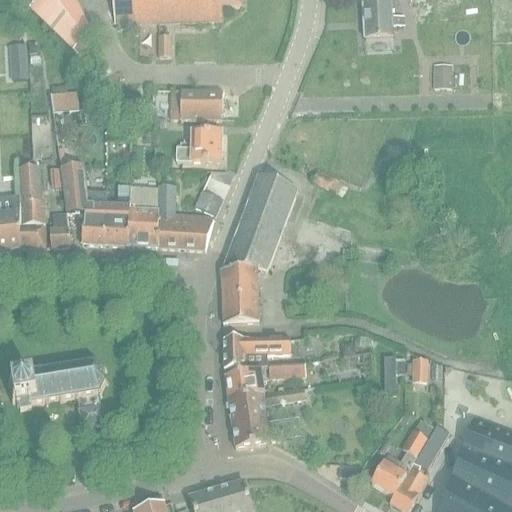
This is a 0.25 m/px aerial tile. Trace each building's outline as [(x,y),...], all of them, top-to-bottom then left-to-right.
[(221,8),(241,8),(241,0),(113,0),(115,26),(222,22),(221,8)] [(392,1),(362,2),(364,42),(393,39),(393,29),(404,29),(404,19),(392,19),(392,1)] [(427,23),(426,1),(415,2),(416,24),(427,23)] [(74,26),(57,10),(43,24),(60,41),(74,26)] [(170,79),(170,38),(158,38),(159,79),(170,79)] [(13,82),(29,82),(28,67),(12,68),(13,82)] [(452,91),(452,69),(433,69),(433,91),(452,91)] [(222,124),(223,94),(171,93),(171,122),(222,124)] [(77,95),(52,99),(54,115),(80,111),(77,95)] [(220,165),(221,135),(191,135),(191,153),(175,153),(175,165),(220,165)] [(0,148),(17,148),(17,137),(0,138),(0,148)] [(0,215),(0,254),(21,252),(18,170),(18,166),(0,166),(0,168),(1,194),(10,194),(11,213),(0,215)] [(66,217),(82,217),(82,247),(105,248),(106,207),(88,206),(84,168),(61,171),(63,191),(66,217)] [(18,170),(21,252),(26,252),(46,250),(43,204),(41,204),(39,169),(18,170)] [(63,191),(61,171),(53,173),(56,192),(63,191)] [(333,180),(317,172),(311,183),(327,191),(333,180)] [(216,218),(230,183),(208,175),(194,210),(216,218)] [(267,275),(298,193),(258,179),(224,273),(221,273),(223,326),(258,325),(257,272),(267,275)] [(128,249),(130,189),(130,187),(117,187),(117,207),(106,207),(105,248),(117,248),(128,249)] [(205,254),(213,223),(205,219),(175,217),(174,187),(159,188),(159,213),(158,251),(205,254)] [(130,189),(128,249),(158,251),(159,213),(159,188),(157,188),(157,190),(130,189)] [(51,250),(70,248),(69,229),(66,217),(54,217),(54,230),(49,230),(51,250)] [(254,340),(223,341),(224,371),(267,369),(267,357),(290,356),(289,340),(254,341),(254,340)] [(41,370),(39,370),(40,374),(32,375),(31,372),(28,372),(30,381),(17,383),(17,381),(13,382),(13,383),(12,383),(12,384),(9,385),(10,395),(12,404),(16,404),(17,409),(19,408),(20,412),(31,410),(31,408),(45,405),(45,408),(48,408),(47,405),(59,403),(59,406),(62,405),(61,402),(75,400),(75,403),(77,402),(78,408),(79,412),(78,412),(81,430),(105,426),(104,407),(101,408),(101,405),(99,397),(103,400),(104,399),(101,395),(105,387),(109,387),(109,384),(105,384),(103,374),(108,373),(107,370),(103,371),(95,365),(97,362),(95,360),(93,365),(73,368),(73,365),(70,365),(71,368),(56,371),(56,368),(53,368),(54,371),(42,373),(41,370)] [(427,386),(428,363),(412,362),(411,385),(427,386)] [(302,368),(267,370),(268,382),(303,380),(302,368)] [(256,373),(225,378),(228,402),(259,398),(259,397),(256,373)] [(259,398),(228,402),(234,451),(300,442),(298,425),(266,429),(263,406),(275,405),(275,406),(303,402),(302,391),(259,397),(259,398)] [(511,511),(511,435),(476,422),(462,460),(471,463),(461,485),(460,484),(443,511),(511,511)] [(436,428),(414,466),(427,474),(449,436),(436,428)] [(410,469),(415,461),(414,460),(425,441),(414,434),(403,453),(407,455),(400,466),(388,458),(371,486),(393,499),(389,506),(401,511),(409,511),(429,481),(418,475),(421,470),(415,467),(412,471),(410,469)] [(360,481),(361,468),(340,466),(339,480),(360,481)] [(218,492),(223,511),(249,511),(242,485),(218,492)] [(223,511),(218,492),(189,500),(192,511),(223,511)]
